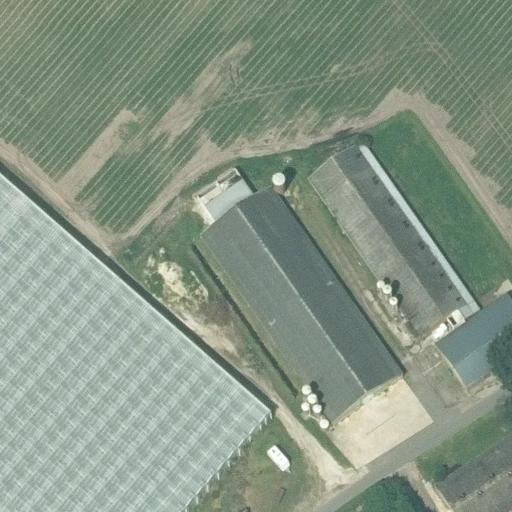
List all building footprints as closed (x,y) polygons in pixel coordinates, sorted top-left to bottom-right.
[(362,144),(309,181),(408,324),(403,328),(410,339),(413,338),(416,343),(451,319),(458,329),(464,324),(481,313),(362,144)] [(331,427),(402,379),(271,188),(255,199),(239,177),(201,203),(217,226),(199,238),(331,427)] [(0,511),(187,511),(271,418),(0,180),(0,511)] [(511,360),(511,304),(507,298),(436,348),(467,393),(511,360)] [(511,511),(511,439),(435,490),(449,511),(511,511)]
